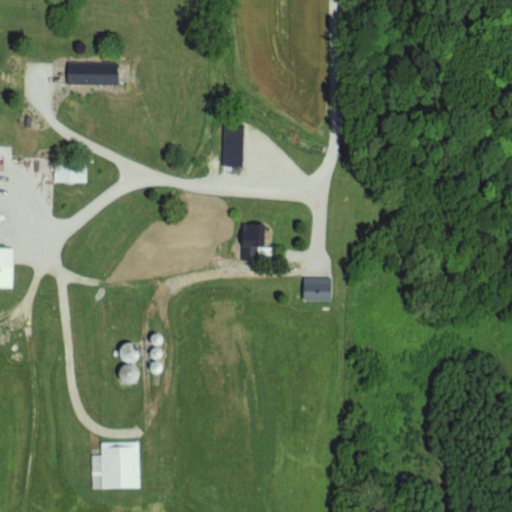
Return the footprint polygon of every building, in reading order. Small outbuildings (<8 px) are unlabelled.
[(72,86),(125,86),(125,64),(72,64),(72,86)] [(227,172),(234,172),(234,170),(248,170),(249,124),(228,124),(227,172)] [(61,182),(90,182),(90,168),(61,168),(61,177),(61,182)] [(246,226),(246,261),(276,261),(276,226),(246,226)] [(20,249),(0,248),(0,289),(19,290),(20,249)] [(307,301),(336,301),(336,279),(307,279),(307,301)] [(124,358),(138,365),(146,349),(132,342),(124,358)] [(129,365),(124,381),(139,386),(145,370),(129,365)] [(105,444),(105,457),(96,457),(96,491),(144,491),(144,444),(105,444)]
